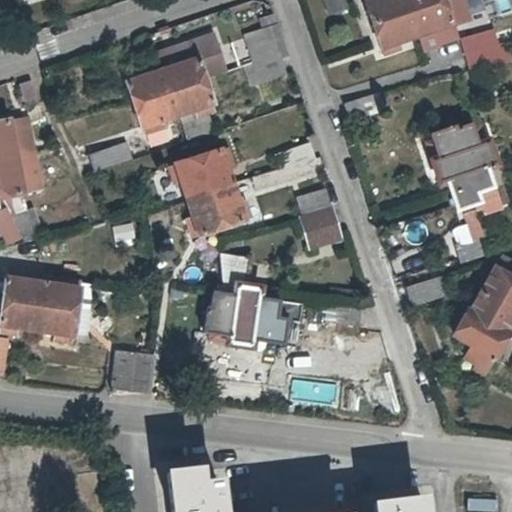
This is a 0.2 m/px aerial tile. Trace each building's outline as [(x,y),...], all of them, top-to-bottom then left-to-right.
[(342,0),(322,0),(325,14),(344,10),(342,0)] [(399,41),(433,30),(437,43),(457,36),(453,25),(468,20),(460,0),(445,0),(444,0),(364,0),(383,53),(401,47),(399,41)] [(258,85),(286,77),(269,27),(243,35),(258,85)] [(462,37),(467,53),(500,44),(494,27),(462,37)] [(214,109),(203,76),(223,70),(210,32),(172,45),(178,63),(144,74),(142,69),(124,75),(143,132),(161,126),(159,120),(178,114),(186,140),(210,132),(203,112),(214,109)] [(500,44),(467,53),(472,69),(504,59),(500,44)] [(24,110),(38,106),(31,79),(17,82),(24,110)] [(353,120),(382,111),(377,93),(347,103),(353,120)] [(0,201),(43,192),(28,117),(0,121),(0,201)] [(440,184),(445,182),(455,211),(479,204),(482,214),(499,209),(486,168),(495,165),(487,143),(484,144),(479,127),(472,129),(471,126),(456,130),(455,127),(430,135),(432,143),(427,144),(433,161),(440,184)] [(95,171),(129,159),(124,145),(91,157),(95,171)] [(280,170),(313,158),(308,145),(275,156),(280,170)] [(172,186),(179,183),(190,218),(184,220),(189,238),(249,218),(244,201),(237,202),(227,168),(233,168),(227,148),(167,169),(172,186)] [(300,213),(327,205),(322,189),(295,198),(300,213)] [(337,239),(327,205),(300,213),(295,214),(305,249),(337,239)] [(131,222),(111,225),(114,244),(134,241),(131,222)] [(458,264),(483,255),(477,237),(452,245),(458,264)] [(216,255),(220,280),(243,276),(245,260),(216,255)] [(470,344),(463,356),(476,363),(470,372),(478,377),(491,356),(494,358),(508,333),(511,335),(511,268),(508,276),(494,269),(470,311),(467,310),(453,335),(470,344)] [(70,342),(71,337),(74,317),(78,282),(58,279),(57,286),(23,282),(24,275),(5,272),(0,309),(0,333),(16,336),(17,329),(52,333),(51,339),(70,342)] [(215,285),(214,292),(211,291),(209,308),(205,308),(201,334),(207,334),(207,340),(227,342),(227,344),(251,347),(252,340),(282,344),(284,339),(289,339),(291,322),(297,322),(300,303),(258,297),(259,289),(242,287),(243,276),(220,280),(221,286),(215,285)] [(416,306),(446,297),(441,278),(411,289),(416,306)] [(356,324),(359,306),(326,300),(323,319),(356,324)] [(88,318),(74,317),(71,337),(86,338),(88,318)] [(146,391),(151,356),(115,351),(110,386),(146,391)] [(422,511),(422,508),(394,511),(221,511),(219,492),(199,494),(198,479),(166,484),(169,511),(422,511)]
